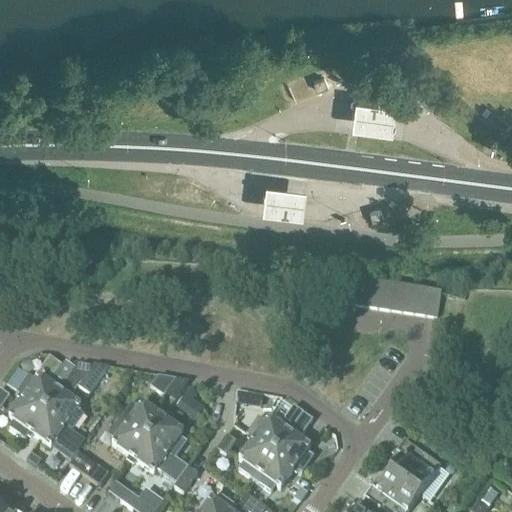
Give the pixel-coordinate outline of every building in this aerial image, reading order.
[(313,81),(317,90),(329,86),(325,77),(313,81)] [(397,111),(357,107),(354,135),(393,139),(397,111)] [(304,185),(264,180),(261,208),(300,213),(304,185)] [(380,209),(369,212),(372,222),(383,219),(380,209)] [(345,282),(341,306),(342,306),(354,307),(357,284),(345,282)] [(357,284),(354,307),(365,309),(369,286),(357,284)] [(369,286),(365,309),(377,311),(381,287),(369,286)] [(381,287),(377,311),(389,313),(393,289),(381,287)] [(393,289),(389,313),(401,315),(405,291),(393,289)] [(405,291),(401,315),(413,316),(416,293),(405,291)] [(416,293),(413,316),(425,318),(428,294),(416,293)] [(428,294),(425,318),(436,320),(437,320),(441,296),(428,294)] [(46,358),(39,370),(51,379),(56,372),(59,367),(46,358)] [(93,367),(78,389),(89,397),(109,370),(93,367)] [(28,378),(16,395),(23,400),(44,415),(59,394),(38,379),(35,383),(28,378)] [(158,378),(150,389),(163,399),(175,382),(158,378)] [(0,411),(9,399),(0,392),(0,411)] [(59,394),(44,415),(72,434),(84,418),(77,413),(80,409),(59,394)] [(238,394),(236,407),(247,409),(249,396),(238,394)] [(185,397),(176,410),(182,415),(191,402),(185,397)] [(13,424),(8,431),(25,443),(30,436),(44,415),(23,400),(8,421),(13,424)] [(131,405),(120,421),(148,441),(162,420),(141,405),(138,410),(131,405)] [(258,420),(246,437),(253,442),(274,457),(303,416),(293,409),(282,424),(284,426),(281,430),(268,420),(265,424),(258,420)] [(44,415),(30,436),(38,442),(50,450),(53,446),(60,451),(73,460),(85,443),(72,434),(44,415)] [(303,416),(274,457),(294,471),(301,476),(313,459),(307,454),(310,450),(296,441),(299,436),(302,438),(313,423),(312,422),(311,422),(303,416)] [(162,420),(148,441),(175,461),(187,444),(180,440),(183,435),(162,420)] [(120,421),(108,438),(115,443),(111,447),(133,462),(148,441),(120,421)] [(226,438),(216,452),(226,459),(236,444),(226,438)] [(148,441),(133,462),(153,477),(156,473),(163,478),(176,486),(187,471),(188,470),(175,461),(148,441)] [(242,465),(237,472),(254,484),(274,457),(253,442),(238,462),(242,465)] [(395,467),(389,476),(420,497),(429,504),(448,477),(439,470),(440,469),(404,443),(390,464),(395,467)] [(31,456),(26,463),(36,470),(37,469),(41,464),(31,456)] [(274,457),(254,484),(271,496),(276,489),(280,492),(294,471),(274,457)] [(84,465),(77,474),(97,488),(103,479),(84,465)] [(176,486),(173,490),(183,497),(197,478),(187,471),(176,486)] [(377,481),(363,501),(378,511),(409,511),(420,497),(389,476),(382,485),(377,481)] [(136,501),(129,511),(130,511),(155,511),(161,504),(143,491),(136,501)] [(300,491),(293,501),(300,506),(307,496),(300,491)] [(127,495),(120,505),(129,511),(136,501),(127,495)] [(202,511),(235,511),(237,510),(219,497),(215,504),(210,501),(202,511)] [(246,499),(238,510),(240,511),(264,511),(265,511),(246,499)]
